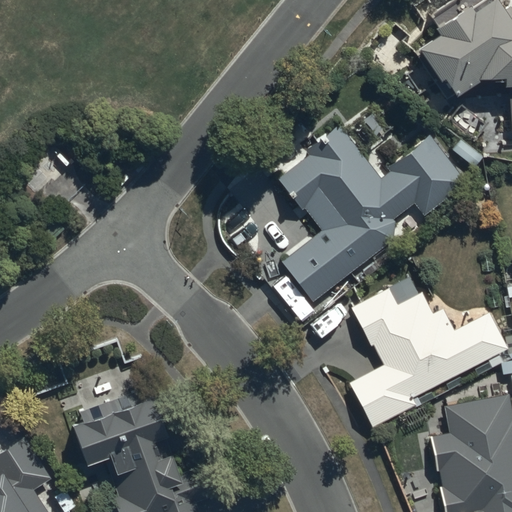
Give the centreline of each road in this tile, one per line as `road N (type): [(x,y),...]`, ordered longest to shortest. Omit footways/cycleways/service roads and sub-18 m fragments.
road 1 (residential): [(120,239),(273,406),(323,511)]
road 2 (residential): [(120,239),(315,0)]
road 3 (residential): [(0,329),(120,239)]
